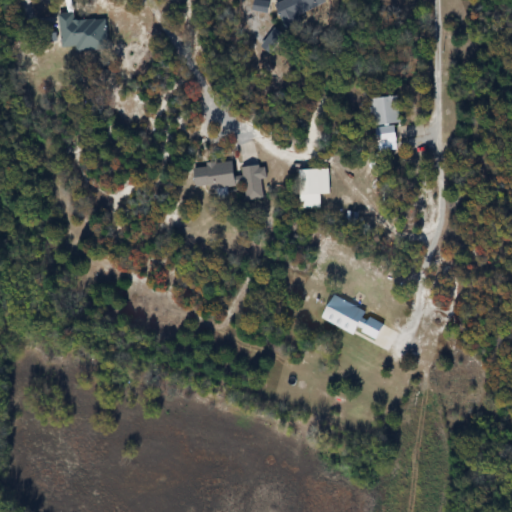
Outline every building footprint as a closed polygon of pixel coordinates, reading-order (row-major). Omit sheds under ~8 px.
[(78,53),(108,51),(106,20),(76,22),(75,13),(60,14),(62,49),(77,48),(78,53)] [(402,124),(398,97),(372,100),(377,145),(399,142),(396,124),(402,124)] [(196,191),(246,186),(247,202),(266,200),(263,166),(238,169),(238,162),(194,166),(196,191)] [(331,195),(331,170),(301,170),(301,207),(323,207),(323,195),(331,195)] [(333,251),(339,239),(323,231),(317,243),(333,251)] [(324,318),(356,336),(360,330),(378,340),(387,325),(336,297),(324,318)]
